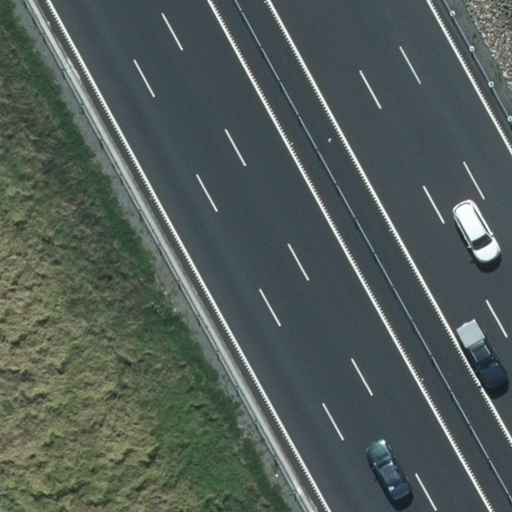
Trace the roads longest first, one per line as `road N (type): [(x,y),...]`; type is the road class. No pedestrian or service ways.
road 1 (motorway): [(406,511),(133,0)]
road 2 (motorway): [(358,0),(511,286)]
